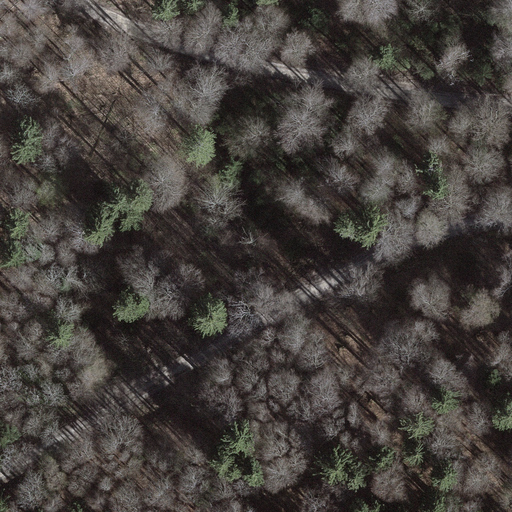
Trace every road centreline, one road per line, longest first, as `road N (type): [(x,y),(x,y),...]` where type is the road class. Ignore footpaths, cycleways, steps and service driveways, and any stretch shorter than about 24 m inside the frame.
road 1 (track): [(511,220),(431,232),(380,253),(0,469)]
road 2 (track): [(68,0),(185,48),(267,68),(511,102)]
